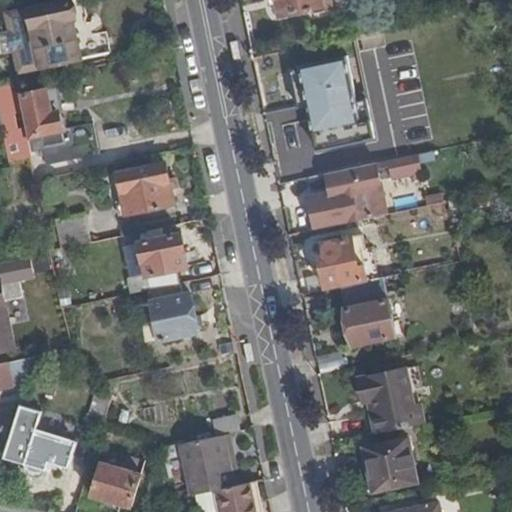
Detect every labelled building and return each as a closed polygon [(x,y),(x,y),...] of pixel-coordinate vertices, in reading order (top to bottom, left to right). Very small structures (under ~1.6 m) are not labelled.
[(72,0),(65,0),(30,8),(42,66),(79,57),(75,38),(78,37),(74,18),(77,17),(72,0)] [(287,0),(289,3),(285,4),(287,13),(325,6),(326,12),(335,10),(340,7),(343,3),(344,0),(287,0)] [(379,132),(364,58),(338,63),(346,103),(356,101),(363,135),(379,132)] [(363,135),(356,101),(346,103),(338,63),(337,59),(291,68),(299,107),(309,105),(312,118),(319,149),(364,140),(363,135)] [(21,106),(16,83),(0,86),(0,114),(10,163),(32,158),(27,133),(15,135),(9,109),(21,106)] [(59,87),(24,94),(35,149),(43,147),(47,164),(100,154),(94,123),(64,129),(60,112),(64,112),(59,87)] [(312,118),(309,105),(299,107),(302,120),(312,118)] [(448,165),(444,148),(438,150),(442,167),(448,165)] [(442,167),(438,150),(389,160),(392,177),(442,167)] [(168,162),(118,173),(124,199),(127,215),(176,205),(168,162)] [(388,214),(377,163),(328,173),(333,195),(324,197),(323,194),(310,197),(317,229),(388,214)] [(127,215),(124,199),(116,201),(120,216),(127,215)] [(86,213),(56,219),(62,248),(93,242),(86,213)] [(182,233),(141,242),(149,275),(132,278),(135,293),(152,289),(181,283),(178,269),(189,267),(182,233)] [(380,278),(376,261),(360,265),(357,250),(366,248),(363,234),(323,242),(326,255),(320,256),(324,273),(327,289),(342,286),(380,278)] [(376,261),(373,246),(366,248),(357,250),(360,265),(376,261)] [(327,289),(324,273),(307,277),(310,293),(327,289)] [(398,335),(391,299),(389,299),(384,277),(380,278),(342,286),(354,345),(398,335)] [(1,280),(0,279),(0,350),(15,348),(10,323),(29,319),(21,280),(1,284),(1,280)] [(181,283),(152,289),(154,300),(152,301),(160,340),(199,332),(191,293),(183,294),(181,283)] [(321,357),(324,371),(347,367),(344,353),(321,357)] [(429,422),(424,402),(419,403),(411,368),(365,377),(370,399),(375,398),(382,432),(429,422)] [(113,394),(97,389),(89,414),(106,419),(113,394)] [(22,405),(5,456),(26,463),(26,467),(27,471),(30,475),(34,477),(38,477),(41,476),(46,473),(48,469),(50,461),(70,467),(77,442),(37,430),(43,411),(22,405)] [(238,416),(215,421),(218,436),(225,435),(231,433),(241,431),(238,416)] [(231,433),(225,435),(232,470),(237,468),(231,433)] [(218,436),(181,444),(193,494),(220,488),(236,485),(232,470),(225,435),(218,436)] [(419,482),(409,438),(365,447),(373,485),(392,481),(393,488),(419,482)] [(142,475),(103,463),(94,494),(132,506),(142,475)] [(264,511),(257,481),(252,482),(258,511),(264,511)] [(393,488),(392,481),(373,485),(375,491),(393,488)] [(236,485),(220,488),(225,511),(258,511),(252,482),(236,485)] [(442,511),(440,502),(419,507),(418,502),(413,503),(414,508),(407,509),(407,507),(396,509),(396,511),(395,511),(442,511)]
